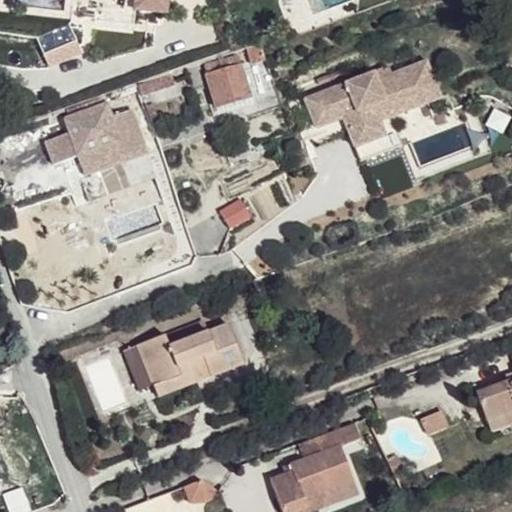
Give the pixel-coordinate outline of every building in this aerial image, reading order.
[(160,14),(161,0),(74,0),(73,18),(89,20),(89,22),(128,26),(130,11),(160,14)] [(354,13),(290,33),(291,35),(294,44),(358,24),(354,13)] [(240,65),(238,57),(204,67),(207,74),(240,65)] [(250,96),(240,65),(207,74),(217,106),(250,96)] [(391,120),(386,104),(399,100),(401,105),(436,92),(427,65),(392,78),(394,85),(380,90),(375,76),(306,101),(316,129),(333,123),(329,114),(340,110),(344,120),(355,150),(360,164),(402,149),(391,120)] [(394,85),(392,78),(389,71),(375,76),(380,90),(394,85)] [(138,86),(140,92),(164,83),(173,80),(172,74),(138,86)] [(190,86),(186,76),(173,80),(177,90),(190,86)] [(391,120),(440,102),(436,92),(401,105),(399,100),(386,104),(391,120)] [(146,154),(129,109),(110,116),(104,103),(66,118),(62,119),(67,133),(43,143),(52,166),(76,158),(83,177),(146,154)] [(344,120),(340,110),(329,114),(333,123),(344,120)] [(251,215),(240,199),(219,212),(229,229),(251,215)] [(207,318),(167,333),(171,345),(211,330),(207,318)] [(167,333),(139,344),(154,385),(183,374),(188,386),(246,364),(231,322),(211,330),(171,345),(167,333)] [(139,344),(126,349),(141,390),(154,385),(139,344)] [(507,375),(473,389),(486,418),(511,407),(511,351),(510,352),(511,356),(511,377),(508,379),(507,375)] [(183,374),(154,385),(159,397),(188,386),(183,374)] [(511,407),(486,418),(488,424),(511,414),(511,407)] [(444,413),(419,424),(427,440),(451,428),(444,413)] [(353,419),(314,434),(319,448),(304,453),(289,459),(291,466),(268,475),(281,511),(306,502),(303,494),(352,475),(339,441),(359,433),(353,419)] [(314,434),(299,439),(304,453),(319,448),(314,434)] [(306,502),(308,508),(357,490),(352,475),(303,494),(306,502)] [(204,483),(183,490),(190,507),(206,507),(215,495),(204,483)]
